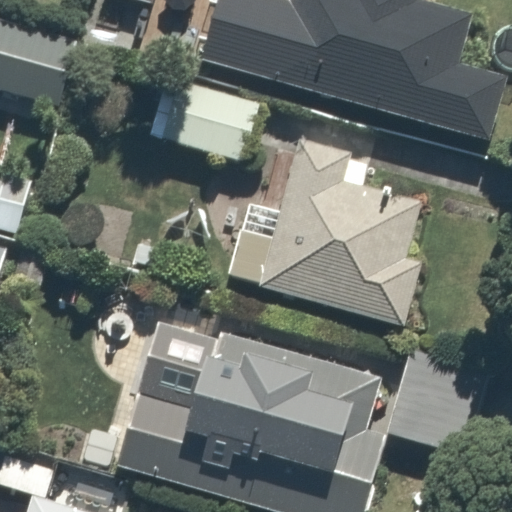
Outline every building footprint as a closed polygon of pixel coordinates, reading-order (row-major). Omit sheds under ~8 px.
[(137,10),(140,0),(88,0),(81,29),(108,37),(117,5),(137,10)] [(275,0),(252,80),(476,147),(499,71),(449,56),(463,9),(433,0),(275,0)] [(69,49),(0,29),(0,99),(50,114),(69,49)] [(249,101),(164,72),(144,132),(229,161),(249,101)] [(233,197),(213,276),(392,321),(407,263),(387,258),(404,193),(364,183),(371,153),(284,131),(265,205),(233,197)] [(376,368),(143,301),(100,451),(314,511),(366,511),(388,438),(358,430),(376,368)] [(126,511),(134,483),(0,446),(0,488),(17,494),(12,511),(126,511)]
